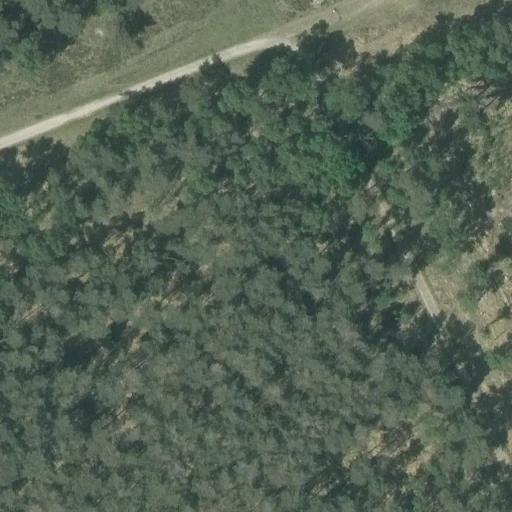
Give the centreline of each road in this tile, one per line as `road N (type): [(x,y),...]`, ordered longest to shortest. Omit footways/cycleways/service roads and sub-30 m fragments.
road 1 (track): [(511,503),(304,35)]
road 2 (track): [(304,35),(0,146)]
